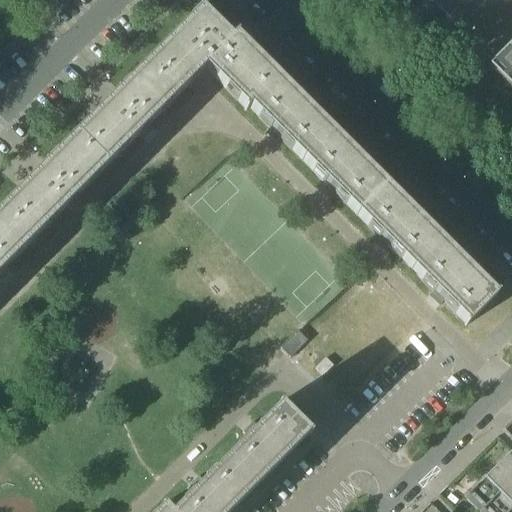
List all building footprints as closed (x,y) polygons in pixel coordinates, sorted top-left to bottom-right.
[(511,0),(427,0),(511,84),(511,0)] [(0,271),(204,67),(246,109),(249,107),(466,324),(494,297),(471,274),(472,273),(473,272),(474,270),(474,269),(474,267),(474,266),(473,265),(472,263),(471,263),(466,268),(461,263),(460,263),(417,220),(418,219),(419,217),(420,216),(420,215),(420,213),(419,212),(419,210),(418,209),(417,209),(411,214),(406,209),(362,165),(363,164),(364,163),(365,161),(365,160),(365,158),(364,157),(364,156),(363,154),(362,154),(357,159),(352,154),(351,154),(308,111),(309,110),(310,108),(310,107),(311,106),(311,104),(310,103),(310,101),(309,100),(308,100),(302,105),(297,100),(245,48),(246,47),(247,46),(248,44),(248,43),(248,41),(247,40),(247,39),(246,38),(245,37),(240,42),(235,37),(234,37),(230,41),(201,11),(117,94),(116,93),(115,92),(114,91),(112,91),(111,91),(109,92),(108,92),(107,93),(106,94),(112,100),(107,105),(46,166),(44,165),(43,164),(42,163),(40,163),(39,163),(37,164),(36,164),(35,165),(34,166),(40,171),(35,176),(35,177),(0,211),(0,271)] [(279,349),(280,350),(284,354),(289,359),(292,356),(307,342),(297,332),(279,349)] [(314,369),(322,377),(332,367),(325,359),(314,369)] [(280,406),(174,511),(229,511),(308,434),(280,406)] [(470,491),(485,506),(511,479),(511,452),(510,451),(470,491)] [(511,479),(485,506),(491,511),(508,511),(511,508),(511,479)]
